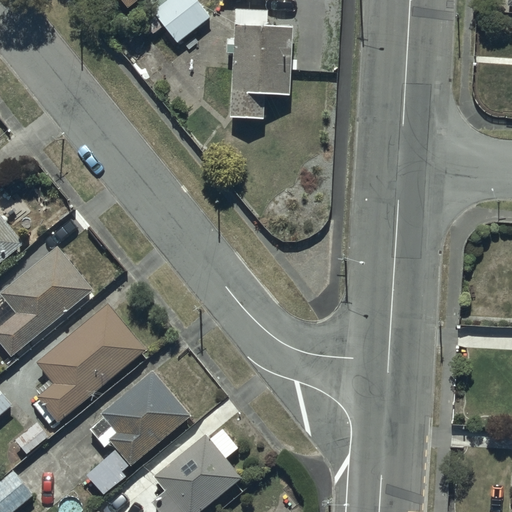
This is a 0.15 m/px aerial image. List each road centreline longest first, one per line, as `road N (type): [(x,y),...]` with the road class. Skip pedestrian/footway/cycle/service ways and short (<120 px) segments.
road 1 (residential): [(0,3),(267,333),(308,355),(388,358)]
road 2 (tertiary): [(388,358),(399,160)]
road 3 (tertiary): [(399,160),(409,0)]
road 4 (tertiary): [(379,511),(388,358)]
